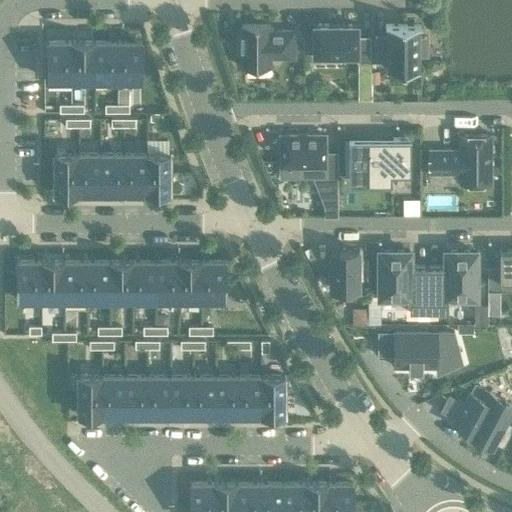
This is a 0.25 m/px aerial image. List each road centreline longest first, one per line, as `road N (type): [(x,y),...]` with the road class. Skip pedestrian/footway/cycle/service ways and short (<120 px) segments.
road 1 (residential): [(250,222),(0,222),(4,26),(12,13),(34,2),(169,3)]
road 2 (residential): [(205,112),(511,111)]
road 3 (residential): [(374,435),(348,445),(90,447)]
road 4 (residential): [(250,222),(511,225)]
road 5 (residential): [(418,2),(169,3)]
road 6 (residential): [(250,222),(307,341),(374,435)]
road 7 (residential): [(511,481),(479,467),(425,422),(374,435)]
